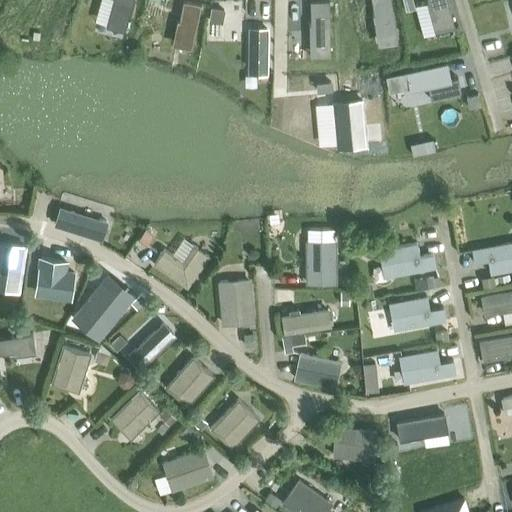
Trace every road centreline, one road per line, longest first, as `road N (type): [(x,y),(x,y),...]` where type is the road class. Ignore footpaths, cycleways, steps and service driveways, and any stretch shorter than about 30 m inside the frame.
road 1 (residential): [(259,376),(122,265),(35,225),(0,220)]
road 2 (residential): [(157,511),(134,503),(45,424),(0,432)]
road 3 (residential): [(442,214),(472,387)]
road 4 (residential): [(472,387),(385,404),(305,400)]
road 5 (residential): [(305,400),(269,451),(186,511)]
road 6 (residential): [(461,0),(495,125)]
road 7 (residential): [(472,387),(494,511)]
